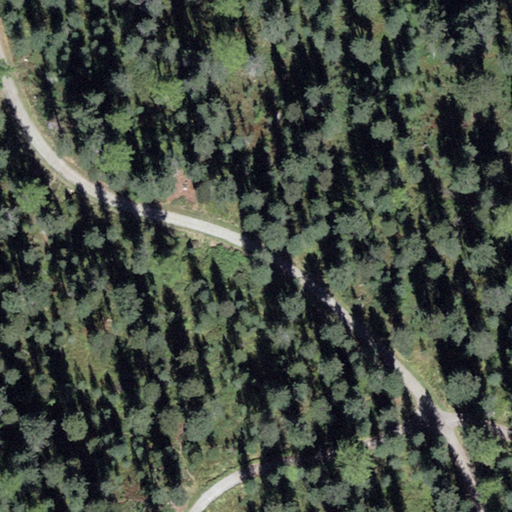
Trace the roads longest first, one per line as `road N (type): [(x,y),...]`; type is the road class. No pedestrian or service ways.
road 1 (track): [(0,16),(26,108),(77,185),(279,259),(445,424)]
road 2 (track): [(445,424),(268,465),(194,511)]
